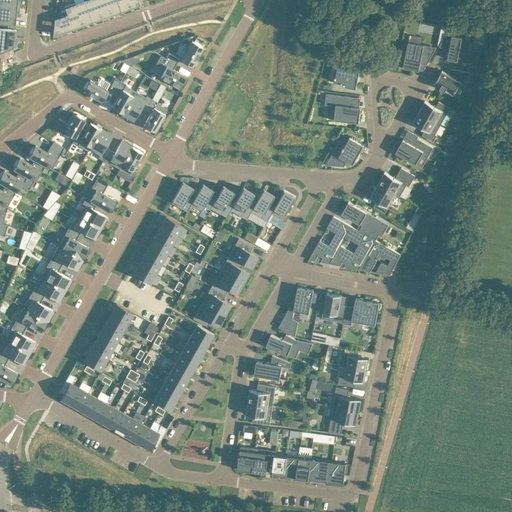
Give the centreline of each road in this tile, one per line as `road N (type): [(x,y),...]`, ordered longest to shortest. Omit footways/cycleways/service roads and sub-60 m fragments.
road 1 (residential): [(219,480),(346,496),(355,490),(390,293),(290,267)]
road 2 (residential): [(31,402),(171,153)]
road 3 (residential): [(37,0),(33,41),(42,51),(189,0)]
road 4 (residential): [(0,148),(67,97),(171,153)]
road 5 (residential): [(171,153),(257,0)]
road 6 (residential): [(171,153),(194,165),(315,176)]
road 7 (residential): [(229,340),(158,466)]
road 8 (residential): [(31,402),(158,466)]
road 9 (residential): [(219,480),(242,348)]
